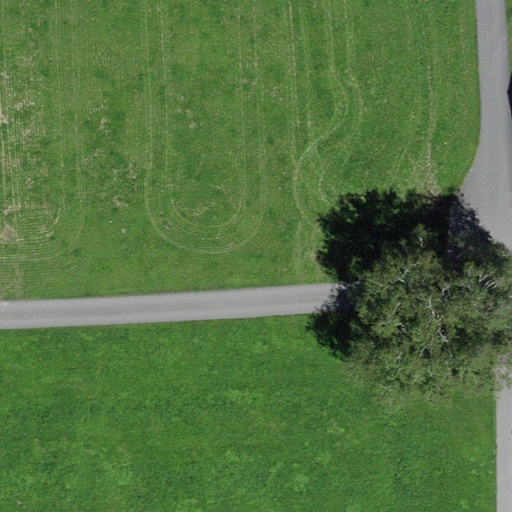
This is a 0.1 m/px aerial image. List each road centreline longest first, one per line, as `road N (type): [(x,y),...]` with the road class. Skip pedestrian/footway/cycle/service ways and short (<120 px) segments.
road 1 (track): [(484,0),(504,511)]
road 2 (track): [(511,287),(0,306)]
